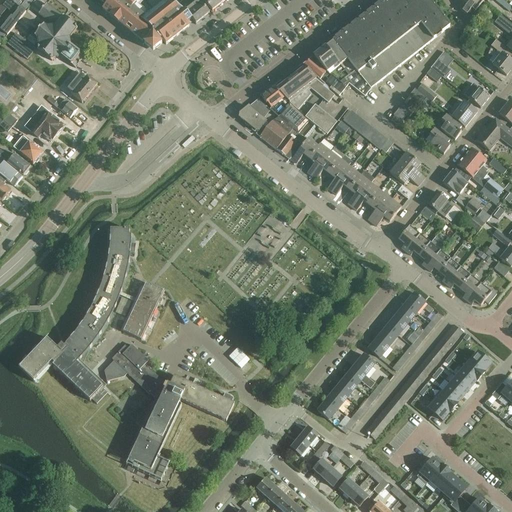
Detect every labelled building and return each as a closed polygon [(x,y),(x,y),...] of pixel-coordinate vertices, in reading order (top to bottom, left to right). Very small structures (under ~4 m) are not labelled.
[(3,3),(0,7),(0,16),(1,17),(7,10),(11,13),(12,12),(13,13),(15,10),(17,12),(15,15),(10,21),(8,20),(0,30),(7,36),(26,14),(17,7),(22,0),(7,0),(4,4),(3,3)] [(111,17),(110,17),(119,24),(143,43),(144,41),(146,43),(144,45),(153,52),(162,45),(160,43),(162,41),(166,46),(188,28),(189,27),(188,25),(192,21),(186,15),(171,2),(167,0),(110,0),(103,10),(111,17)] [(209,15),(203,7),(198,1),(197,0),(167,0),(171,2),(186,15),(192,21),(196,26),(209,15)] [(204,2),(212,13),(220,7),(214,0),(201,0),(204,2)] [(370,90),(433,41),(450,28),(427,0),(419,0),(409,8),(402,0),(386,0),(333,42),(333,43),(349,63),(357,73),(370,90)] [(459,0),(467,6),(462,12),(466,16),(472,9),(475,12),(484,0),(459,0)] [(77,29),(67,21),(46,5),(39,15),(43,18),(31,34),(38,40),(38,48),(37,50),(52,61),(53,59),(62,58),(75,69),(84,58),(71,48),(70,39),(77,29)] [(509,36),(511,32),(511,26),(500,17),(495,24),(509,36)] [(27,60),(35,51),(15,34),(7,44),(27,60)] [(349,63),(333,43),(326,49),(341,69),(349,63)] [(493,66),(499,71),(506,77),(511,70),(511,63),(508,60),(511,55),(511,54),(501,45),(496,51),(501,55),(493,66)] [(326,49),(325,48),(314,57),(329,77),(341,69),(326,49)] [(327,74),(312,59),(302,67),(319,82),(327,74)] [(426,75),(437,84),(441,78),(444,80),(451,72),(439,62),(432,71),(431,70),(426,75)] [(324,86),(319,82),(302,67),(273,89),(298,111),(311,95),(308,92),(311,90),(328,104),(334,97),(323,88),(324,86)] [(371,91),(370,90),(357,73),(342,86),(346,89),(349,85),(365,98),(371,91)] [(80,74),(67,90),(73,95),(72,96),(82,104),(83,103),(85,104),(88,100),(86,99),(97,86),(87,77),(86,79),(80,74)] [(346,89),(342,86),(331,77),(327,83),(332,87),(337,91),(341,95),(346,89)] [(436,98),(437,97),(422,85),(417,91),(432,103),(433,102),(438,105),(441,102),(436,98)] [(332,87),(330,89),(339,97),(341,95),(337,91),(332,87)] [(305,118),(298,111),(273,89),(261,99),(269,109),(279,118),(298,134),(299,132),(300,133),(309,121),(305,118)] [(469,101),(473,104),(480,110),(490,98),(478,89),(469,101)] [(420,106),(426,99),(414,90),(409,97),(420,106)] [(66,119),(74,110),(59,96),(51,105),(66,119)] [(264,120),(271,112),(265,107),(258,101),(249,108),(264,120)] [(452,119),(457,123),(465,129),(477,114),(464,103),(452,119)] [(511,104),(509,103),(499,115),(507,121),(511,124),(511,122),(511,104)] [(393,117),(394,118),(391,122),(398,127),(406,117),(409,119),(415,113),(404,104),(393,117)] [(336,124),(315,106),(305,118),(309,121),(327,136),(336,124)] [(240,118),(245,122),(257,133),(256,135),(258,137),(261,134),(258,131),(267,122),(264,120),(249,108),(240,115),(240,118)] [(347,125),(355,116),(351,112),(343,122),(347,125)] [(30,132),(31,133),(39,139),(42,136),(51,143),(64,127),(48,114),(38,125),(37,124),(34,123),(30,124),(28,126),(29,130),(30,132)] [(8,115),(3,122),(11,129),(17,122),(8,115)] [(352,129),(359,119),(355,116),(347,125),(352,129)] [(461,129),(446,117),(441,123),(445,125),(441,131),(455,142),(461,134),(459,132),(461,129)] [(289,160),(305,140),(298,134),(279,118),(274,124),(272,122),(266,130),(260,138),(289,160)] [(356,132),(363,122),(359,119),(352,129),(356,132)] [(477,143),(485,149),(488,151),(494,143),(492,141),(495,137),(511,150),(511,133),(495,120),(477,143)] [(0,126),(8,133),(11,129),(3,122),(0,124),(0,126)] [(363,122),(356,132),(360,136),(368,126),(363,122)] [(341,123),(338,127),(346,134),(349,130),(341,123)] [(368,126),(360,136),(364,139),(372,129),(368,126)] [(372,129),(364,139),(368,142),(376,132),(372,129)] [(450,143),(435,131),(426,142),(444,156),(450,148),(447,146),(450,143)] [(376,132),(368,142),(372,145),(380,135),(376,132)] [(380,135),(372,145),(376,148),(384,138),(380,135)] [(197,137),(187,145),(189,148),(199,140),(197,137)] [(13,148),(25,158),(33,165),(42,154),(22,138),(13,148)] [(384,138),(376,148),(380,152),(381,151),(388,141),(384,138)] [(303,156),(309,160),(318,148),(308,140),(291,162),(296,165),(303,156)] [(381,151),(386,154),(393,144),(389,140),(388,141),(381,151)] [(307,174),(312,178),(334,149),(324,141),(318,148),(309,160),(315,165),(307,174)] [(334,149),(312,178),(316,181),(323,171),(329,176),(344,157),(334,149)] [(237,150),(233,155),(238,159),(241,156),(242,155),(237,150)] [(486,162),(479,156),(471,150),(464,158),(487,176),(488,174),(486,173),(487,171),(482,167),(486,162)] [(0,157),(23,177),(31,168),(14,155),(10,160),(0,151),(0,157)] [(406,154),(398,164),(422,183),(425,179),(416,172),(420,166),(406,154)] [(344,157),(329,176),(335,180),(327,190),(332,193),(351,169),(348,167),(350,164),(350,161),(344,157)] [(457,167),(465,173),(473,179),(477,175),(483,180),(484,181),(488,185),(480,194),(492,204),(496,206),(500,201),(497,199),(503,191),(491,181),(491,180),(487,176),(464,158),(457,167)] [(489,165),(498,173),(503,176),(507,171),(493,160),(489,165)] [(22,178),(15,172),(7,166),(4,163),(0,167),(0,175),(6,180),(15,188),(22,178)] [(422,183),(398,164),(390,175),(404,186),(409,180),(418,188),(422,183)] [(349,192),(361,177),(351,169),(332,193),(336,197),(343,187),(349,192)] [(352,209),(371,185),(374,180),(364,173),(361,177),(349,192),(355,196),(348,206),(352,209)] [(453,173),(443,185),(459,197),(468,185),(453,173)] [(3,185),(6,180),(0,175),(0,201),(2,203),(11,192),(3,185)] [(398,184),(394,189),(398,192),(402,187),(398,184)] [(364,203),(369,207),(381,193),(371,185),(352,209),(356,212),(364,203)] [(398,192),(408,201),(412,195),(402,187),(398,192)] [(372,225),(391,201),(381,193),(369,207),(375,212),(368,221),(372,225)] [(444,219),(449,213),(454,207),(436,193),(427,205),(435,211),(437,214),(444,219)] [(506,195),(497,206),(499,208),(505,200),(508,196),(506,195)] [(391,201),(372,225),(376,228),(384,219),(390,223),(401,209),(391,201)] [(472,201),(465,209),(475,217),(482,209),(472,201)] [(420,215),(428,221),(430,223),(434,217),(425,209),(420,215)] [(500,209),(494,217),(499,221),(505,213),(500,209)] [(474,218),(468,225),(478,233),(484,225),(474,218)] [(410,228),(399,241),(404,246),(401,250),(406,253),(419,236),(410,228)] [(53,367),(70,383),(84,397),(90,402),(92,400),(97,405),(107,394),(102,389),(96,384),(97,383),(92,379),(91,379),(86,374),(87,374),(82,369),(81,370),(76,365),(81,360),(83,361),(87,352),(93,345),(103,331),(111,317),(118,301),(124,285),(128,269),(130,258),(130,255),(135,256),(136,247),(131,246),(131,236),(129,236),(129,230),(110,231),(110,238),(111,238),(111,244),(110,244),(109,252),(110,252),(109,258),(107,266),(108,266),(107,272),(106,272),(105,273),(106,274),(105,279),(104,279),(102,286),(99,293),(100,293),(98,299),(97,298),(96,300),(97,300),(94,305),(90,312),(91,313),(88,318),(87,317),(83,324),(83,325),(80,329),(79,329),(74,335),(75,336),(71,340),(70,340),(65,346),(67,347),(65,348),(62,345),(57,349),(47,339),(19,369),(35,385),(53,367)] [(511,243),(508,240),(497,232),(493,236),(507,248),(511,243)] [(406,253),(410,257),(413,253),(419,258),(430,244),(419,236),(406,253)] [(425,263),(422,266),(426,270),(440,252),(430,244),(419,258),(425,263)] [(511,266),(511,250),(509,248),(504,254),(493,244),(488,250),(489,251),(485,255),(490,259),(494,255),(511,268),(511,266)] [(426,270),(431,274),(434,270),(439,274),(450,261),(440,252),(426,270)] [(445,279),(442,283),(446,286),(460,269),(450,261),(439,274),(445,279)] [(509,273),(501,267),(499,265),(494,270),(504,278),(509,273)] [(471,278),(460,269),(446,286),(451,290),(454,286),(460,291),(471,278)] [(481,286),(471,278),(460,291),(466,296),(462,299),(467,303),(481,286)] [(146,284),(123,333),(141,342),(164,292),(146,284)] [(467,303),(472,307),(475,303),(480,308),(484,303),(488,306),(489,306),(488,305),(496,296),(496,294),(494,292),(492,292),(491,294),(481,286),(467,303)] [(415,295),(405,306),(416,315),(425,304),(415,295)] [(122,299),(116,314),(125,318),(132,303),(122,299)] [(405,306),(396,317),(407,326),(416,315),(405,306)] [(442,318),(427,306),(422,312),(429,317),(427,319),(431,323),(429,325),(433,329),(442,318)] [(396,317),(387,328),(398,337),(407,326),(396,317)] [(429,325),(423,332),(419,329),(415,333),(424,340),(433,329),(429,325)] [(463,334),(453,327),(450,332),(459,339),(463,334)] [(387,328),(378,339),(389,348),(398,337),(387,328)] [(459,339),(450,332),(446,336),(455,344),(459,339)] [(424,340),(415,333),(406,343),(411,347),(415,351),(424,340)] [(455,344),(446,336),(442,341),(451,348),(455,344)] [(274,350),(281,357),(291,346),(284,339),(277,344),(274,350)] [(389,348),(378,339),(369,351),(379,359),(389,348)] [(451,348),(442,341),(438,346),(447,353),(451,348)] [(112,360),(114,362),(104,372),(107,383),(124,378),(127,375),(150,396),(150,395),(154,399),(155,398),(157,399),(159,396),(179,406),(181,402),(226,423),(234,406),(231,404),(234,400),(225,396),(223,400),(179,380),(178,381),(173,378),(169,382),(168,381),(165,384),(147,368),(146,368),(144,366),(148,362),(132,346),(128,350),(125,346),(112,360)] [(447,353),(438,346),(434,350),(444,358),(447,353)] [(415,351),(411,347),(402,358),(406,362),(415,351)] [(444,358),(434,350),(431,355),(440,362),(444,358)] [(478,353),(470,362),(484,374),(484,373),(491,365),(478,353)] [(436,367),(440,362),(431,355),(427,360),(436,367)] [(374,365),(371,363),(364,357),(354,368),(365,377),(374,365)] [(406,362),(402,358),(395,367),(399,370),(406,362)] [(436,367),(427,360),(423,364),(432,372),(436,367)] [(381,381),(387,373),(384,371),(387,367),(382,362),(372,374),(381,381)] [(470,362),(463,370),(477,382),(476,382),(477,383),(484,374),(484,373),(484,374),(470,362)] [(432,372),(423,364),(419,369),(429,376),(432,372)] [(345,379),(356,388),(365,377),(354,368),(345,379)] [(425,381),(429,376),(419,369),(416,374),(425,381)] [(463,370),(456,378),(470,390),(476,382),(477,382),(463,370)] [(421,386),(425,381),(416,374),(412,378),(421,386)] [(421,386),(412,378),(408,383),(417,390),(421,386)] [(456,378),(450,385),(463,397),(470,390),(456,378)] [(345,379),(336,390),(347,399),(356,388),(345,379)] [(385,379),(378,387),(382,391),(389,382),(385,379)] [(511,403),(511,401),(511,382),(507,389),(502,385),(492,396),(497,401),(501,397),(509,405),(511,403)] [(417,390),(408,383),(404,388),(413,395),(417,390)] [(443,393),(457,405),(463,397),(450,385),(443,393)] [(378,387),(371,395),(369,398),(373,402),(382,391),(378,387)] [(410,400),(413,395),(404,388),(401,392),(410,400)] [(327,401),(338,410),(347,399),(336,390),(327,401)] [(443,393),(442,391),(434,400),(450,413),(449,413),(450,414),(457,405),(443,393)] [(406,404),(410,400),(401,392),(397,397),(406,404)] [(182,407),(179,406),(159,396),(157,399),(145,425),(148,427),(145,432),(142,431),(126,466),(128,467),(127,471),(133,474),(135,470),(160,481),(170,460),(159,455),(182,407)] [(406,404),(397,397),(393,402),(402,409),(406,404)] [(360,409),(364,413),(373,402),(369,398),(360,409)] [(450,413),(434,400),(427,408),(442,422),(449,413),(450,413)] [(329,421),(335,413),(338,410),(327,401),(318,412),(329,421)] [(402,409),(393,402),(389,406),(398,414),(402,409)] [(395,418),(398,414),(389,406),(385,411),(395,418)] [(351,420),(355,424),(364,413),(360,409),(351,420)] [(395,418),(385,411),(382,416),(391,423),(395,418)] [(391,423),(382,416),(378,420),(387,428),(391,423)] [(346,417),(343,420),(337,428),(346,435),(355,424),(351,420),(346,417)] [(383,432),(387,428),(378,420),(374,425),(383,432)] [(380,437),(383,432),(374,425),(370,430),(380,437)] [(307,429),(299,439),(309,447),(318,437),(307,429)] [(380,437),(370,430),(367,434),(376,442),(380,437)] [(301,458),(309,447),(299,439),(290,449),(301,458)] [(316,453),(321,457),(329,447),(325,443),(316,453)] [(340,461),(344,456),(334,447),(330,452),(336,457),(333,460),(337,464),(340,461)] [(312,467),(319,460),(321,457),(316,453),(314,456),(308,464),(312,467)] [(354,465),(344,456),(340,461),(350,470),(354,465)] [(441,467),(432,460),(417,478),(426,486),(429,482),(441,468),(441,467)] [(172,461),(170,470),(177,472),(179,464),(172,461)] [(321,462),(320,463),(313,471),(323,480),(331,471),(321,462)] [(364,463),(360,467),(370,477),(374,472),(364,463)] [(441,467),(441,468),(429,482),(437,489),(449,475),(450,475),(441,467)] [(333,489),(339,481),(341,480),(331,471),(323,480),(333,489)] [(374,472),(370,477),(379,485),(373,491),(379,496),(388,485),(374,472)] [(450,475),(449,475),(437,489),(445,496),(458,482),(450,475)] [(267,499),(276,489),(266,480),(257,490),(267,499)] [(339,490),(349,499),(357,490),(347,481),(339,490)] [(467,489),(458,482),(445,496),(443,498),(452,505),(450,507),(456,511),(457,511),(466,503),(460,498),(467,489)] [(359,508),(366,501),(368,499),(362,493),(367,487),(363,484),(357,490),(349,499),(359,508)] [(399,502),(403,497),(393,488),(389,493),(399,502)] [(285,497),(276,489),(267,499),(276,507),(285,497)] [(285,497),(276,507),(281,511),(289,511),(295,506),(285,497)] [(403,497),(399,502),(407,508),(403,511),(412,511),(415,509),(403,497)] [(488,508),(479,500),(472,508),(466,503),(457,511),(484,511),(488,508)] [(241,507),(246,511),(254,511),(255,511),(252,510),(245,503),(241,507)]
